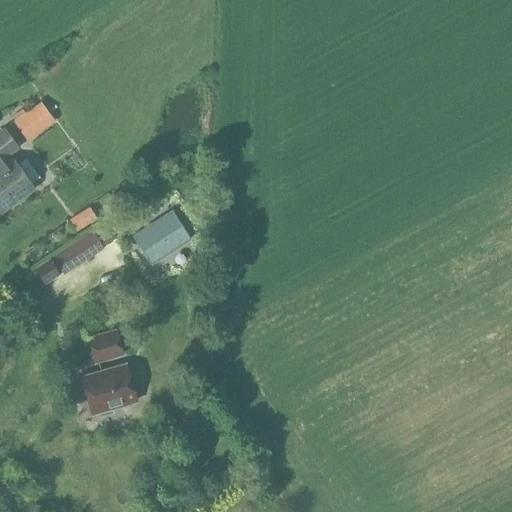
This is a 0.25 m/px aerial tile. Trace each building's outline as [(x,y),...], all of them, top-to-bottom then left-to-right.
[(53,119),(41,103),(15,122),(26,138),(53,119)] [(11,163),(7,157),(18,149),(4,130),(0,133),(0,213),(33,189),(14,162),(11,163)] [(170,210),(133,234),(151,263),(188,239),(170,210)] [(91,234),(72,245),(82,261),(101,249),(91,234)] [(46,284),(59,275),(49,260),(36,269),(46,284)] [(96,362),(123,354),(116,331),(89,339),(96,362)] [(128,375),(126,366),(82,378),(93,414),(99,412),(101,416),(113,413),(111,409),(136,402),(134,393),(139,391),(134,373),(128,375)]
